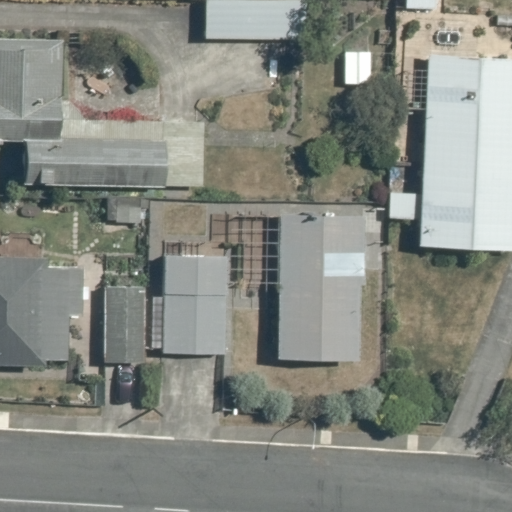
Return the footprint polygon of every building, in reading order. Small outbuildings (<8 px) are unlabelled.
[(311,0),(206,0),(205,36),(311,39),(311,0)] [(439,0),(396,0),(396,8),(439,9),(439,0)] [(60,129),(62,33),(0,31),(0,137),(22,138),(20,181),(200,186),(202,133),(60,129)] [(372,46),(339,45),(338,83),(370,85),(372,46)] [(511,253),(511,54),(422,52),(416,250),(511,253)] [(361,210),(281,208),(278,355),(358,356),(361,210)] [(103,281),(101,358),(149,359),(150,349),(226,350),(229,252),(153,250),(152,282),(103,281)] [(30,254),(0,252),(0,362),(66,365),(69,314),(86,315),(89,257),(30,254)]
